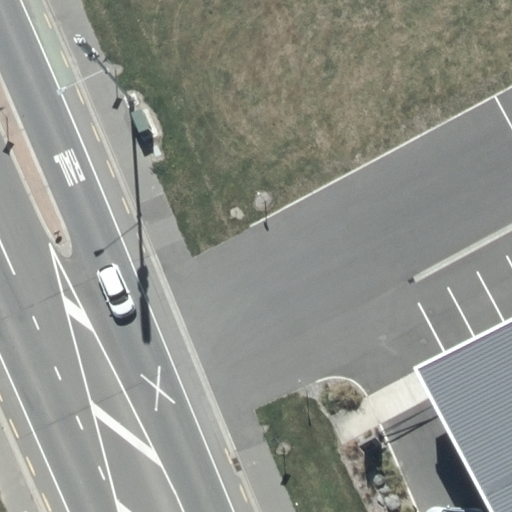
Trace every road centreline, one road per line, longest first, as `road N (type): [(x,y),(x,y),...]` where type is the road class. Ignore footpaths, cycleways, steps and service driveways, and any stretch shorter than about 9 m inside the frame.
road 1 (secondary): [(0,30),(205,511)]
road 2 (secondary): [(98,511),(58,375),(0,245)]
